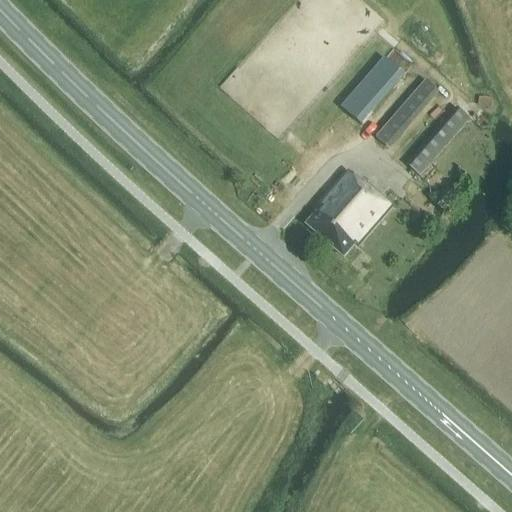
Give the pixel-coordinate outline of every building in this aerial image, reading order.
[(383,59),(341,109),(361,126),(404,77),(383,59)] [(426,82),(376,139),(386,147),(436,90),(426,82)] [(446,121),(457,108),(435,91),(389,150),(409,165),(445,120),(446,121)] [(460,112),(410,168),(420,177),(470,120),(460,112)] [(359,247),(394,207),(364,180),(362,183),(348,171),(318,205),(322,208),(307,225),(344,258),(355,244),(359,247)] [(447,188),(433,203),(443,212),(457,197),(447,188)]
